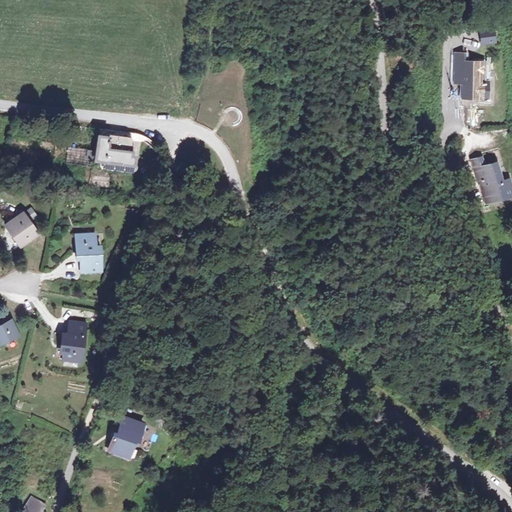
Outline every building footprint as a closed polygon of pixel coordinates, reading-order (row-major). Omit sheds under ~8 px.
[(489,28),(476,31),(479,43),(491,40),(489,28)] [(453,56),(454,78),(462,78),(463,86),(464,100),(488,99),(487,82),(483,82),(482,62),(462,63),(461,56),(453,56)] [(462,78),(454,78),(454,87),(463,86),(462,78)] [(131,154),(134,132),(98,128),(94,158),(104,160),(103,166),(114,168),(115,161),(134,164),(136,154),(131,154)] [(66,162),(86,164),(88,150),(67,147),(66,162)] [(479,160),(469,163),(478,186),(483,185),(489,202),(509,196),(505,181),(500,183),(493,163),(481,167),(479,160)] [(31,208),(23,214),(29,223),(38,217),(31,208)] [(20,247),(38,235),(29,223),(23,214),(5,226),(20,247)] [(83,254),(84,263),(84,276),(105,275),(104,250),(99,249),(99,237),(78,238),(79,255),(83,254)] [(0,334),(5,345),(20,338),(13,323),(0,329),(0,334)] [(80,366),(86,330),(70,327),(68,337),(64,336),(62,347),(66,348),(64,363),(80,366)] [(133,459),(142,424),(121,419),(116,435),(112,434),(107,451),(133,459)] [(34,497),(24,511),(46,511),(45,511),(49,506),(34,497)]
